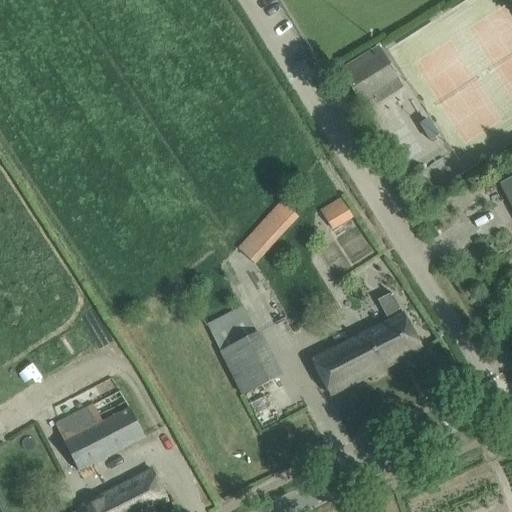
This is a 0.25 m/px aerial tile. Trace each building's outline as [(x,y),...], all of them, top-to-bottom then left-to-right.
[(341,71),(362,105),(374,97),(371,94),(397,77),(378,47),(341,71)] [(433,190),(447,182),(436,161),(422,169),(433,190)] [(511,178),(502,183),(511,203),(511,178)] [(341,198),(319,211),(332,231),(353,218),(341,198)] [(237,249),(255,265),(299,217),(281,201),(237,249)] [(312,360),(330,396),(423,349),(403,314),(391,294),(377,301),(389,322),(312,360)] [(221,354),(258,336),(243,306),(206,325),(221,354)] [(60,420),(55,423),(78,471),(85,467),(144,436),(119,389),(60,420)] [(63,511),(55,496),(42,503),(46,511),(144,511),(167,501),(151,469),(66,511),(63,511)]
